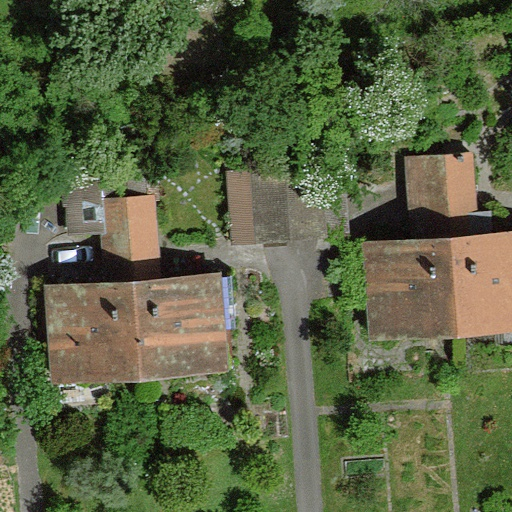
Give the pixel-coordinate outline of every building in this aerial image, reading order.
[(448,155),(453,238),(479,237),(477,213),(472,153),(448,155)] [(428,239),(453,238),(448,155),(422,155),(428,239)] [(126,162),(128,197),(154,195),(156,194),(154,160),(126,162)] [(128,197),(126,162),(64,166),(67,203),(74,203),(129,200),(128,197)] [(287,169),(292,235),(322,233),(318,167),(287,169)] [(287,169),(229,174),(234,230),(261,229),(261,238),(292,235),(287,169)] [(131,229),(136,281),(160,279),(154,195),(128,197),(129,200),(131,229)] [(75,233),(105,231),(131,229),(129,200),(74,203),(75,233)] [(492,212),(477,213),(479,237),(494,236),(492,212)] [(110,283),(136,281),(131,229),(105,231),(110,283)] [(511,234),(494,236),(479,237),(453,238),(460,330),(511,326),(511,234)] [(428,239),(369,245),(376,334),(460,330),(453,238),(428,239)] [(220,276),(160,279),(136,281),(143,373),(227,367),(220,276)] [(110,283),(50,288),(58,379),(143,373),(136,281),(110,283)]
